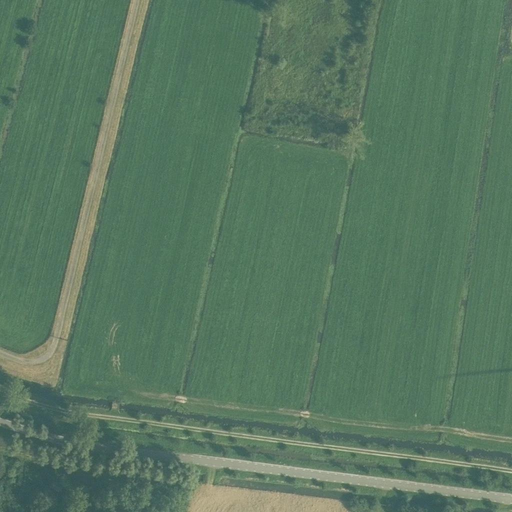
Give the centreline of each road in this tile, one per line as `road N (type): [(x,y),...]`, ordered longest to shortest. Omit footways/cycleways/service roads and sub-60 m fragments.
road 1 (tertiary): [(511,499),(70,444),(0,421)]
road 2 (track): [(0,392),(97,416),(511,470)]
road 3 (track): [(0,352),(30,362),(52,350),(136,0)]
